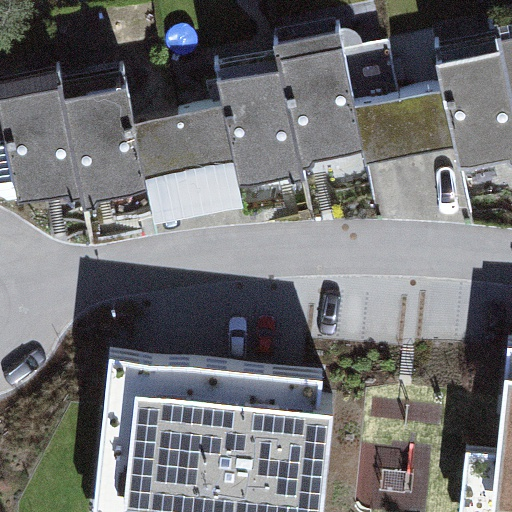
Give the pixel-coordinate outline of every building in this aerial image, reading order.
[(221,106),(121,133),(150,239),(511,143),(511,29),(415,55),(423,85),(354,103),(335,32),(210,65),(221,106)] [(104,52),(0,72),(0,146),(9,192),(128,168),(104,52)] [(490,511),(511,511),(511,349),(506,349),(490,511)] [(337,393),(126,378),(118,483),(329,498),(337,393)] [(489,511),(492,450),(463,450),(461,511),(489,511)]
